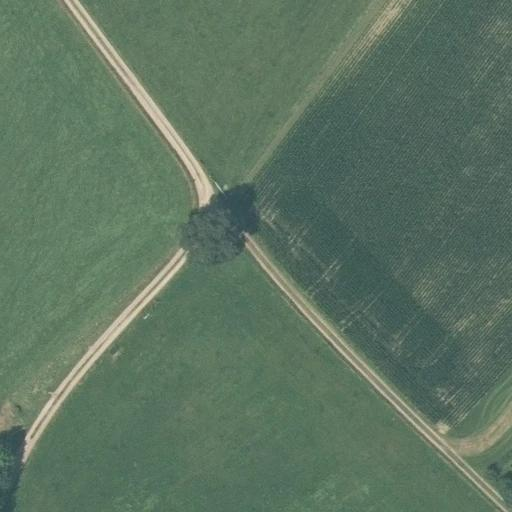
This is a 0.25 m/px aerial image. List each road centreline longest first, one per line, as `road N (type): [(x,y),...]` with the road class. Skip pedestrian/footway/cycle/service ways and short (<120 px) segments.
road 1 (track): [(215,204),(353,359),(510,511)]
road 2 (track): [(0,502),(45,413),(172,267),(215,204)]
road 3 (track): [(68,0),(215,204)]
